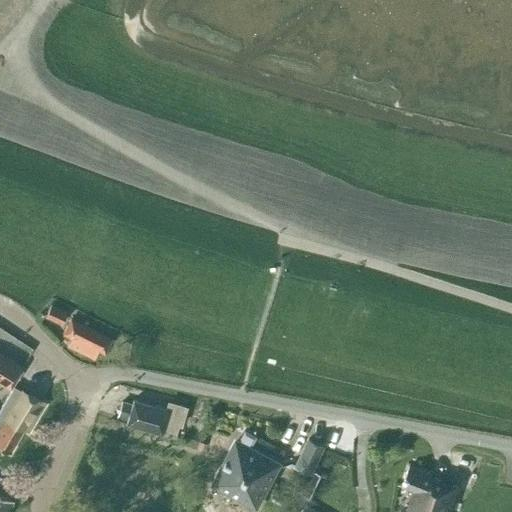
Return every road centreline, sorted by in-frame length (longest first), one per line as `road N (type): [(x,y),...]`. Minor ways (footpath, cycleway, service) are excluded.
road 1 (residential): [(511,447),(114,373),(80,377)]
road 2 (residential): [(40,511),(80,377)]
